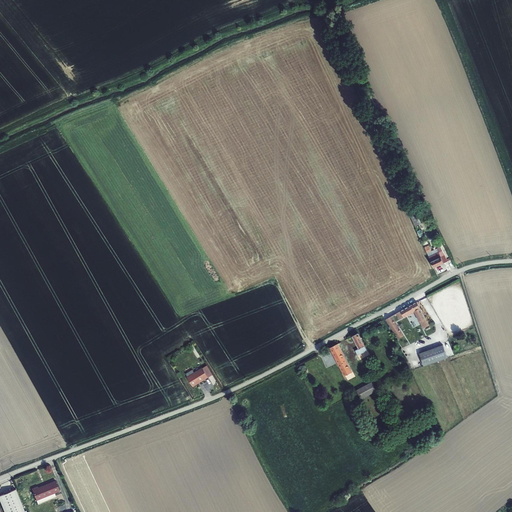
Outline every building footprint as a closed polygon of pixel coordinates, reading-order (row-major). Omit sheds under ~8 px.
[(417,216),(411,218),(416,228),(421,226),(417,216)] [(429,259),(435,271),(445,266),(442,259),(440,255),(435,256),(438,262),(435,263),(433,258),(429,259)] [(401,315),(405,321),(409,319),(412,323),(421,318),(428,334),(432,333),(422,311),(421,312),(417,305),(401,315)] [(405,321),(401,315),(397,317),(401,323),(405,321)] [(400,342),(405,339),(393,319),(388,323),(400,342)] [(366,349),(359,336),(353,339),(360,352),(356,354),(359,359),(368,354),(366,349)] [(338,348),(332,351),(346,380),(350,378),(353,377),(338,348)] [(422,357),(425,370),(449,362),(445,350),(422,357)] [(203,369),(209,378),(213,376),(208,366),(203,369)] [(188,378),(187,378),(193,388),(209,378),(203,369),(195,374),(193,371),(186,375),(188,378)] [(373,388),(359,395),(362,403),(377,395),(373,388)] [(48,500),(56,496),(55,493),(60,491),(56,482),(39,490),(38,488),(32,491),(37,501),(47,497),(48,500)] [(25,511),(16,491),(0,497),(0,501),(4,511),(25,511)]
